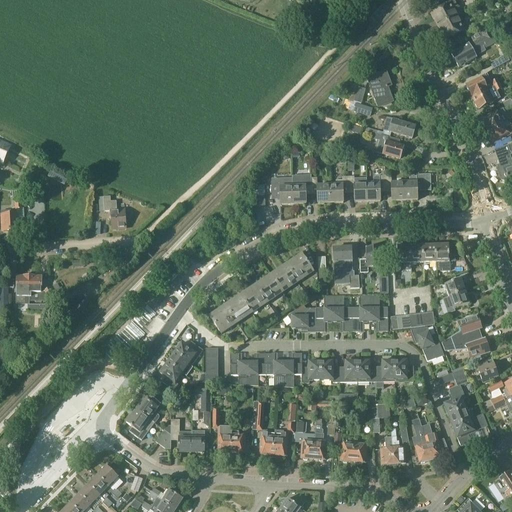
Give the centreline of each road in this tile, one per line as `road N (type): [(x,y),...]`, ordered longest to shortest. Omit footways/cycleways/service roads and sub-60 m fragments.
road 1 (residential): [(178,314),(223,348),(402,347),(418,358),(465,472)]
road 2 (track): [(137,242),(382,0)]
road 3 (residential): [(178,314),(210,276),(274,238),(313,227),(486,219)]
road 4 (residential): [(486,219),(485,198),(415,38)]
road 5 (residential): [(270,484),(360,488),(414,511)]
road 6 (residential): [(96,427),(178,314)]
road 7 (residential): [(0,250),(137,242)]
road 8 (residential): [(96,427),(150,470),(204,479)]
